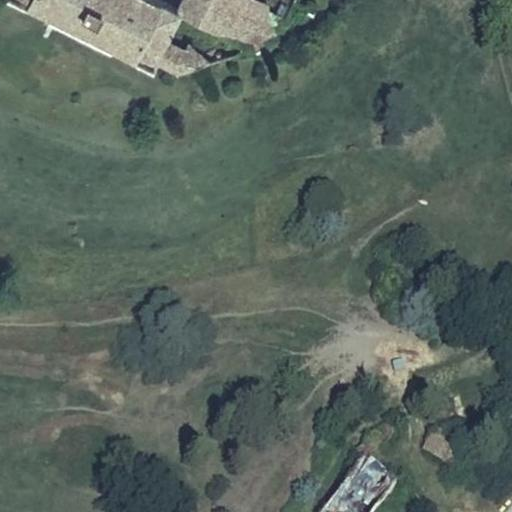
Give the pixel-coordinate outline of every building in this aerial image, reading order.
[(175,9),(177,6),(163,0),(28,0),(47,9),(47,11),(107,40),(107,39),(150,60),(151,57),(160,39),(175,9)] [(232,0),(180,0),(177,6),(175,9),(217,30),(232,0)] [(279,27),(268,20),(266,1),(264,0),(232,0),(217,30),(253,48),(279,27)] [(195,65),(181,51),(180,48),(160,39),(151,57),(176,70),(195,65)] [(207,61),(187,41),(180,48),(181,51),(195,65),(207,61)] [(384,447),(400,432),(386,424),(373,437),(384,447)] [(460,448),(443,430),(431,433),(424,446),(443,458),(457,473),(467,463),(456,454),(460,448)] [(376,511),(396,485),(370,465),(385,448),(384,447),(373,437),(355,454),(362,462),(323,511),(376,511)]
